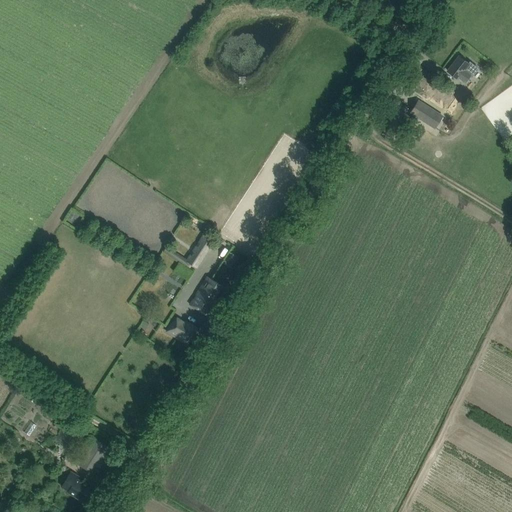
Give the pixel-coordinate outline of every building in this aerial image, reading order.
[(459,56),(448,71),(457,78),(458,77),(464,81),(466,82),(470,76),(472,77),(478,68),(470,62),(469,64),(459,56)] [(456,97),(439,86),(430,99),(447,110),(456,97)] [(418,116),(417,117),(431,126),(435,128),(443,116),(418,100),(411,112),(418,116)] [(203,236),(186,261),(196,267),(213,242),(203,236)] [(230,252),(223,263),(231,268),(238,257),(230,252)] [(216,299),(214,298),(222,285),(211,279),(194,306),(204,313),(206,314),(216,299)] [(197,328),(188,322),(185,320),(185,321),(177,316),(166,330),(187,344),(193,334),(197,328)] [(19,404),(32,412),(37,405),(23,397),(19,404)] [(54,441),(68,450),(81,429),(68,420),(54,441)] [(92,435),(75,461),(97,475),(114,449),(92,435)] [(61,486),(69,491),(69,492),(82,500),(90,487),(78,479),(79,476),(71,471),(69,474),(63,484),(61,486)]
